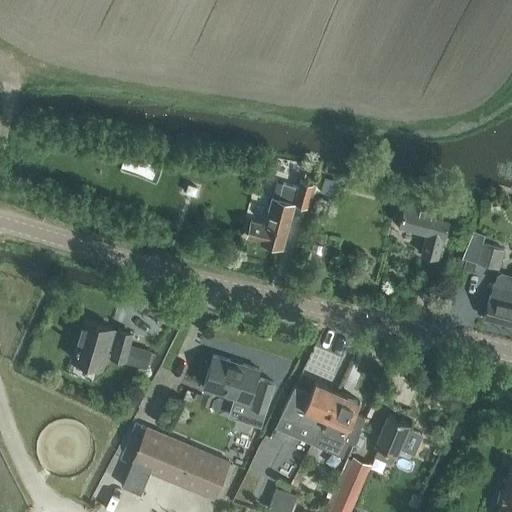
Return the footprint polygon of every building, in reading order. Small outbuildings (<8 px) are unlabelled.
[(226,170),(229,176),(235,177),(240,175),(242,169),(239,164),(233,162),(228,164),(226,170)] [(295,203),(308,206),(314,182),(301,179),(299,187),(283,183),(279,198),(273,197),(270,209),(269,208),(265,223),(251,220),(247,235),(261,239),(261,240),(283,246),(295,203)] [(405,199),(399,222),(430,230),(425,251),(441,255),(447,234),(448,235),(451,223),(430,217),(433,206),(405,199)] [(474,229),(463,257),(477,262),(477,261),(500,268),(505,250),(483,243),(485,234),(474,229)] [(497,275),(486,315),(511,321),(511,275),(501,272),(497,275)] [(73,358),(103,366),(114,328),(84,320),(73,358)] [(111,355),(126,359),(133,333),(119,329),(111,355)] [(147,369),(152,351),(131,345),(126,363),(147,369)] [(252,407),(266,410),(275,382),(258,377),(260,369),(214,354),(204,387),(250,402),(251,399),(254,401),(252,407)] [(297,385),(283,412),(320,429),(321,429),(338,391),(316,381),(312,391),(297,385)] [(347,441),(354,444),(365,419),(355,415),(361,400),(338,391),(321,429),(315,444),(340,455),(347,441)] [(379,445),(374,456),(392,464),(396,453),(397,453),(399,447),(415,453),(424,432),(408,426),(410,422),(389,413),(376,444),(379,445)] [(212,455),(158,431),(147,427),(135,457),(145,461),(199,485),(218,494),(231,463),(212,455)] [(330,511),(350,511),(370,465),(353,457),(330,511)] [(511,468),(510,467),(500,508),(511,511),(511,468)] [(257,492),(264,478),(252,472),(245,485),(257,492)] [(269,507),(280,511),(288,490),(277,487),(269,507)] [(291,511),(298,494),(288,490),(280,511),(283,511),(291,511)] [(413,493),(408,505),(414,508),(417,509),(420,503),(423,497),(420,496),(413,493)]
